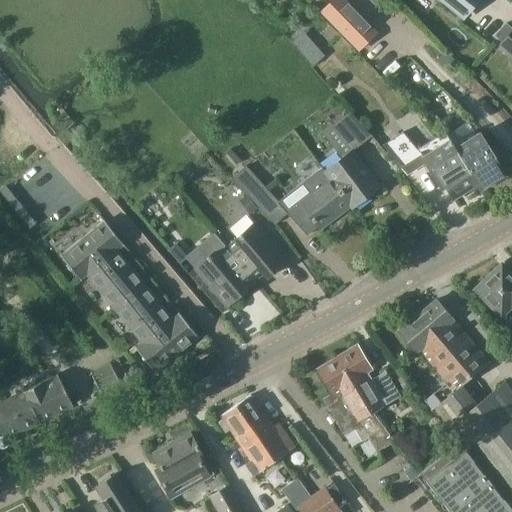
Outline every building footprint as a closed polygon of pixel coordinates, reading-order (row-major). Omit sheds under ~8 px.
[(319,13),(332,26),(355,51),(374,34),(350,9),(345,4),(341,0),(331,0),(319,12),(319,13)] [(440,0),(458,14),(468,2),(474,6),(479,0),(440,0)] [(495,35),(503,41),(500,44),(511,54),(511,27),(506,23),(495,35)] [(312,68),(325,56),(303,31),(290,43),(312,68)] [(351,112),(333,126),(353,150),(371,136),(367,131),(351,112)] [(469,122),(447,136),(457,150),(478,184),(482,189),(505,175),(481,135),(478,137),(469,122)] [(453,199),(478,184),(457,150),(447,136),(440,140),(420,152),(417,149),(416,149),(408,140),(402,132),(401,132),(383,144),(389,151),(406,174),(425,162),(436,179),(439,177),(453,199)] [(353,208),(381,187),(353,150),(325,171),(351,205),(353,208)] [(275,224),(288,212),(246,166),(233,178),(275,224)] [(321,228),(351,205),(325,171),(318,177),(323,184),(300,201),(321,228)] [(0,192),(7,200),(11,197),(12,196),(9,192),(5,187),(3,188),(0,190),(0,192)] [(251,215),(258,209),(247,195),(240,201),(251,215)] [(11,197),(7,200),(15,210),(18,206),(20,205),(12,196),(11,197)] [(28,214),(20,205),(18,206),(15,210),(22,219),(26,216),(28,214)] [(36,223),(28,214),(26,216),(22,219),(30,228),(34,225),(36,223)] [(116,250),(121,246),(123,244),(104,221),(80,241),(71,248),(61,257),(65,261),(70,268),(80,280),(86,275),(87,274),(116,250)] [(267,278),(287,261),(254,223),(236,239),(236,240),(226,249),(254,281),(263,273),(267,278)] [(168,250),(173,256),(175,258),(179,263),(187,256),(183,251),(176,243),(173,245),(169,248),(169,249),(168,250)] [(254,281),(226,249),(216,257),(213,253),(194,268),(226,306),(246,290),(245,288),(254,281)] [(115,308),(144,284),(116,250),(87,274),(89,277),(115,308)] [(511,275),(504,267),(479,290),(503,315),(511,305),(511,275)] [(143,342),(172,318),(144,284),(115,308),(143,342)] [(489,363),(437,300),(400,331),(417,351),(419,349),(455,391),(463,385),(489,363)] [(172,318),(143,342),(137,347),(136,348),(155,371),(198,336),(195,333),(191,328),(187,323),(179,313),(178,314),(172,318)] [(369,382),(364,374),(372,370),(357,346),(337,358),(358,394),(361,392),(374,412),(400,396),(387,373),(369,382)] [(358,394),(337,358),(317,370),(319,373),(317,374),(320,381),(323,380),(332,394),(331,395),(336,405),(331,409),(345,434),(355,429),(363,441),(370,438),(378,451),(394,442),(374,412),(361,392),(358,394)] [(127,373),(119,359),(91,373),(101,392),(132,378),(134,379),(136,380),(140,380),(142,379),(144,377),(145,373),(143,371),(141,369),(138,368),(135,368),(133,370),(132,371),(127,373)] [(0,446),(3,447),(6,446),(8,445),(9,443),(10,441),(8,437),(72,406),(57,375),(0,402),(0,446)] [(443,423),(459,443),(511,509),(511,390),(505,382),(479,403),(463,385),(455,391),(441,403),(433,394),(425,400),(433,410),(443,423)] [(273,426),(251,394),(220,415),(223,419),(219,421),(226,431),(230,428),(252,461),(246,464),(253,475),(259,471),(260,472),(290,451),(295,447),(278,422),(273,426)] [(191,434),(159,451),(154,454),(159,464),(162,468),(159,470),(157,471),(159,476),(171,497),(213,473),(191,434)] [(450,511),(511,511),(511,509),(459,443),(432,465),(420,474),(419,475),(412,466),(404,472),(414,485),(423,478),(450,511)] [(140,511),(116,475),(112,478),(110,476),(101,483),(102,485),(98,488),(106,500),(98,506),(101,511),(140,511)] [(219,511),(244,511),(229,486),(211,497),(219,511)] [(300,511),(333,511),(339,509),(326,490),(325,489),(298,508),(300,511)]
